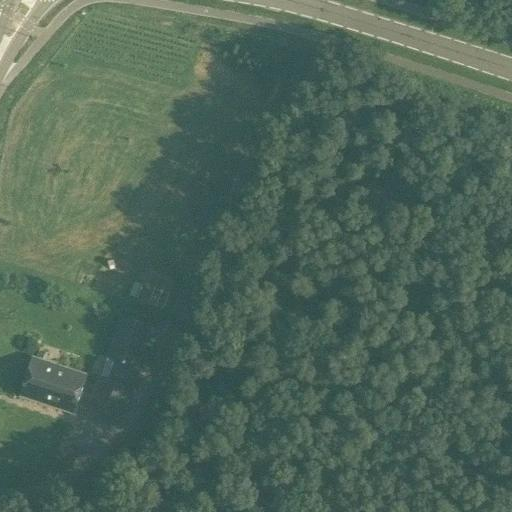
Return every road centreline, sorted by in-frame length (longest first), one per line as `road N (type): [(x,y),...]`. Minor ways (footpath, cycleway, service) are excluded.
road 1 (tertiary): [(275,0),(511,70)]
road 2 (unknown): [(0,480),(48,470),(90,443),(133,399)]
